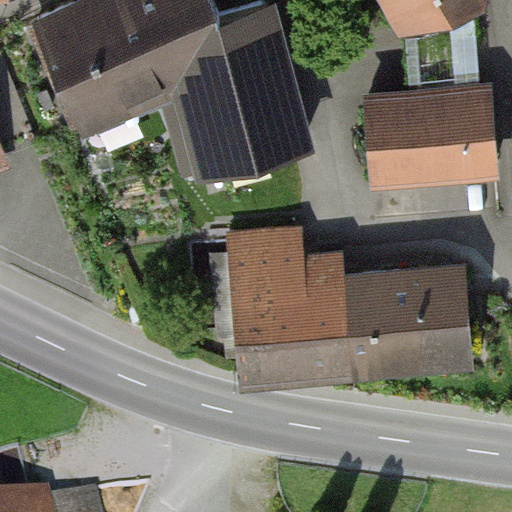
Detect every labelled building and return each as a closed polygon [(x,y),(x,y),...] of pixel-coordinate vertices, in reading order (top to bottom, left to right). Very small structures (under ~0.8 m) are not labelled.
[(54,0),(34,9),(86,122),(175,82),(193,165),(312,140),(277,0),(54,0)] [(387,0),(398,22),(411,15),(441,0),(387,0)] [(441,0),(411,15),(413,81),(481,77),(479,0),(441,0)] [(413,81),(367,84),(373,178),(494,171),(488,76),(481,77),(413,81)] [(232,229),(245,373),(474,354),(465,251),(347,261),(346,243),(307,246),(305,223),(232,229)] [(97,511),(92,489),(0,511),(97,511)]
